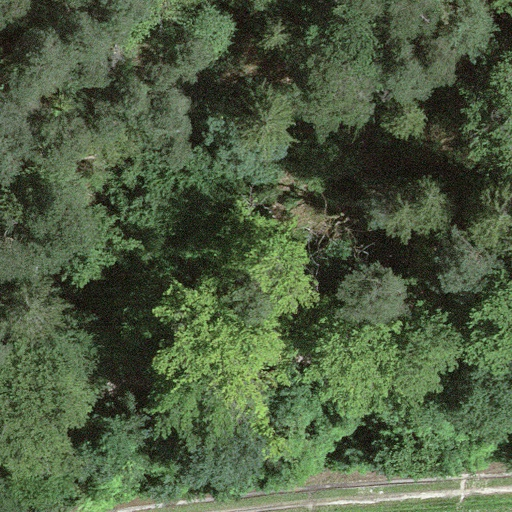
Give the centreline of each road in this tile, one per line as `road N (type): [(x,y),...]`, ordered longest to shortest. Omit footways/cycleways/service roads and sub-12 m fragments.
road 1 (track): [(511,320),(0,413)]
road 2 (track): [(189,511),(511,484)]
